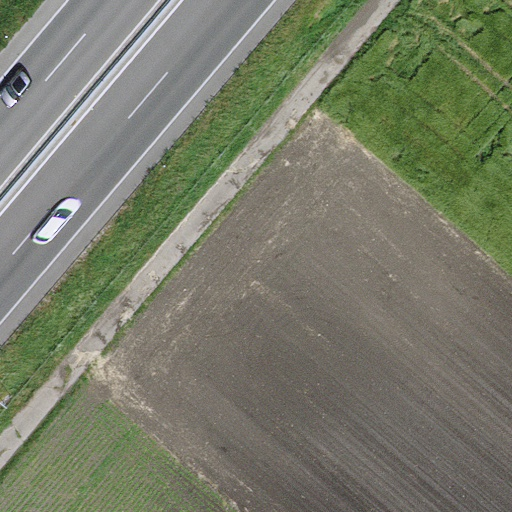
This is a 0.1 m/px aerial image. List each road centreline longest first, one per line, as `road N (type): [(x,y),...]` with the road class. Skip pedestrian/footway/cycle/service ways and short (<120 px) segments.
road 1 (track): [(406,0),(0,478)]
road 2 (motorway): [(0,266),(226,0)]
road 3 (motorway): [(113,0),(0,133)]
